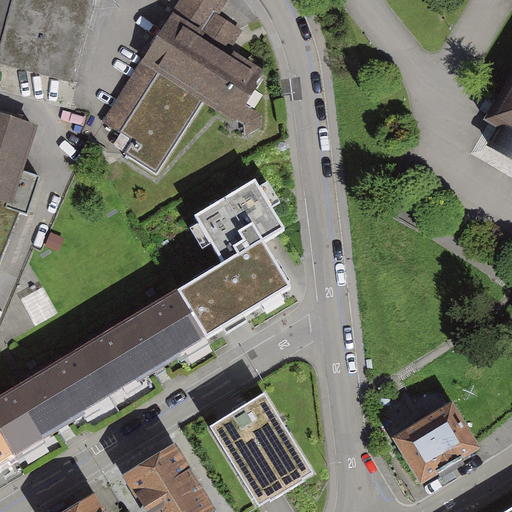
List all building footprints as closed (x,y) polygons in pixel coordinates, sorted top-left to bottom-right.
[(229,0),(180,0),(106,122),(141,144),(133,155),(164,177),(211,103),(239,125),(269,76),(232,54),(246,32),(222,18),(232,1),(229,0)] [(511,90),(482,144),(511,160),(511,90)] [(43,129),(0,115),(0,203),(17,209),(43,129)] [(177,271),(207,318),(290,265),(270,233),(289,221),(253,166),(191,206),(217,245),(177,271)] [(0,468),(217,336),(207,318),(184,289),(0,400),(0,468)] [(272,390),(220,422),(267,502),(277,495),(279,496),(312,478),(310,476),(323,470),(272,390)] [(459,400),(401,436),(430,483),(488,446),(459,400)] [(185,444),(130,475),(150,511),(215,511),(221,509),(185,444)] [(114,511),(104,493),(69,511),(114,511)]
